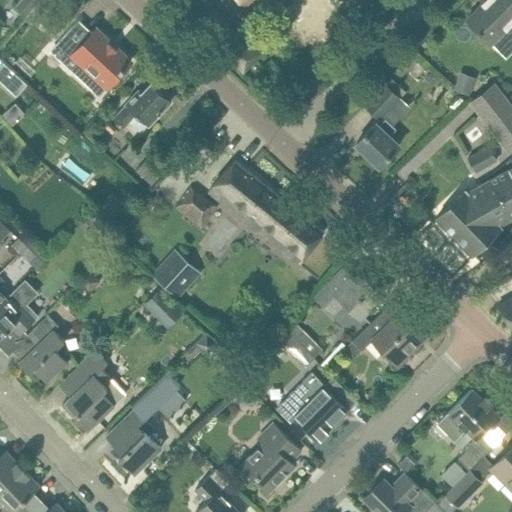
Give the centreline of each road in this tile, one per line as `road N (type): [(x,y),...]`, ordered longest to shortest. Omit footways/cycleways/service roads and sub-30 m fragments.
road 1 (tertiary): [(482,328),(284,142)]
road 2 (residential): [(482,328),(304,511)]
road 3 (tertiary): [(284,142),(130,0)]
road 4 (residential): [(284,142),(421,0)]
road 5 (residential): [(117,511),(0,393)]
